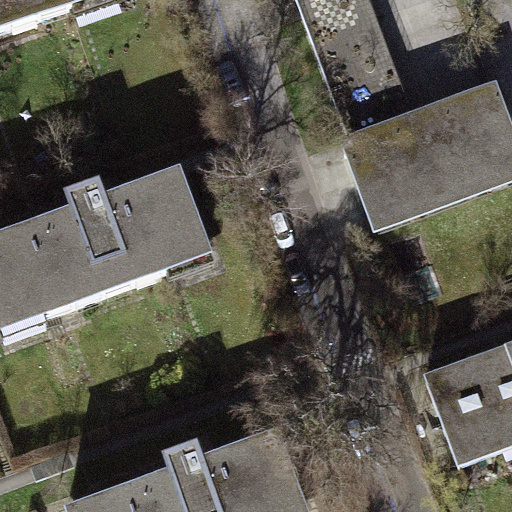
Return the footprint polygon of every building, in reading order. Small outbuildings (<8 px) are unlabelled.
[(0,0),(0,35),(76,9),(72,0),(0,0)] [(293,0),(345,138),(403,117),(359,0),(293,0)] [(511,130),(499,95),(343,153),(372,231),(511,179),(511,130)] [(0,330),(40,317),(42,323),(169,278),(165,266),(206,251),(181,177),(105,204),(101,192),(70,203),(75,218),(0,243),(0,330)] [(511,449),(511,353),(511,351),(466,368),(499,454),(511,449)] [(499,454),(466,368),(428,383),(461,469),(499,454)] [(92,511),(298,511),(302,511),(277,437),(201,464),(197,452),(166,463),(171,477),(90,506),(92,511)]
